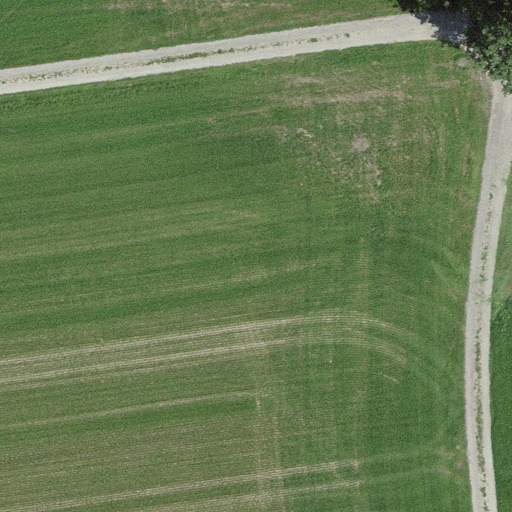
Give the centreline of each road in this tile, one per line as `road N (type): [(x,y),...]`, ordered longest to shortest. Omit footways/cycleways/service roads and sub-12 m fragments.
road 1 (track): [(511,24),(0,88)]
road 2 (track): [(495,511),(474,327),(511,105)]
